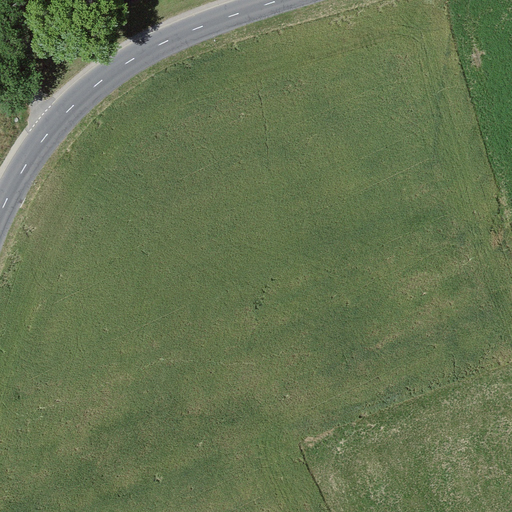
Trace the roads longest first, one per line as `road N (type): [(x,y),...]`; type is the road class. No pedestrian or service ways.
road 1 (tertiary): [(0,217),(43,139),(114,70),(191,31),(282,0)]
road 2 (track): [(43,139),(15,0)]
